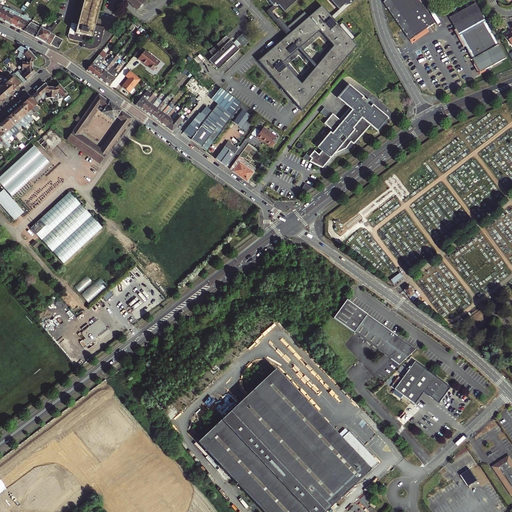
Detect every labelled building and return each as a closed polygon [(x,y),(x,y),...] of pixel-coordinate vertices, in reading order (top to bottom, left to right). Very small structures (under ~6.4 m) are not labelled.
[(105,29),(95,26),(101,0),(83,0),(77,25),(71,24),(68,35),(68,36),(68,37),(68,38),(69,38),(69,39),(70,39),(70,40),(84,43),(82,47),(93,50),(94,49),(96,49),(97,48),(99,47),(100,45),(101,44),(105,29)] [(127,0),(137,10),(146,1),(144,0),(127,0)] [(270,0),(269,1),(274,6),(281,7),(286,13),(300,0),(270,0)] [(331,0),(340,9),(344,6),(345,7),(352,4),(355,0),(331,0)] [(420,1),(419,0),(388,0),(385,3),(411,41),(429,29),(437,24),(420,1)] [(456,30),(461,37),(474,29),(486,22),(476,4),(450,18),(456,30)] [(3,7),(0,13),(0,19),(4,21),(9,10),(3,7)] [(290,35),(266,55),(258,62),(302,112),(357,47),(349,39),(337,25),(321,7),(306,20),(302,15),(297,20),(285,30),(290,35)] [(10,24),(15,13),(9,10),(4,21),(10,24)] [(10,24),(16,27),(22,16),(15,13),(10,24)] [(22,16),(16,27),(22,30),(31,21),(22,16)] [(41,28),(36,37),(50,45),(50,44),(57,35),(57,34),(54,32),(64,17),(59,17),(52,28),(49,27),(47,31),(41,28)] [(473,59),(499,44),(486,22),(474,29),(461,37),(466,47),(473,59)] [(29,25),(23,31),(34,37),(40,25),(38,24),(36,28),(29,25)] [(429,29),(411,41),(413,44),(431,32),(429,29)] [(238,38),(244,47),(251,41),(245,33),(238,38)] [(57,35),(50,44),(58,49),(65,39),(57,35)] [(209,52),(213,56),(210,60),(219,69),(239,49),(230,40),(226,36),(222,40),(209,52)] [(499,44),(473,59),(480,72),(506,58),(499,44)] [(89,69),(92,74),(101,63),(108,54),(104,49),(89,69)] [(18,57),(20,58),(24,58),(29,59),(32,63),(36,59),(28,50),(24,54),(19,54),(18,57)] [(160,62),(145,51),(138,59),(153,71),(160,62)] [(101,80),(104,82),(115,69),(112,66),(119,58),(117,55),(114,59),(99,78),(101,80)] [(101,63),(92,74),(99,78),(114,59),(111,57),(104,66),(101,63)] [(24,58),(20,58),(20,62),(22,62),(21,72),(27,73),(31,69),(32,66),(32,64),(32,63),(29,59),(24,58)] [(115,69),(104,82),(110,87),(116,79),(112,76),(119,68),(117,67),(115,69)] [(27,73),(21,72),(19,70),(18,71),(21,75),(18,77),(23,82),(25,80),(26,81),(35,73),(31,69),(27,73)] [(130,71),(126,76),(129,78),(122,87),(130,93),(141,79),(130,71)] [(9,73),(5,77),(15,88),(20,85),(9,73)] [(4,84),(12,93),(13,92),(12,91),(15,88),(5,77),(2,79),(1,78),(0,78),(0,79),(1,81),(3,83),(4,84)] [(4,84),(0,87),(7,96),(10,93),(11,94),(12,93),(4,84)] [(32,96),(36,100),(37,102),(42,97),(43,99),(44,98),(45,92),(49,88),(45,84),(32,96)] [(309,162),(322,168),(334,155),(345,149),(348,146),(350,148),(370,126),(377,132),(388,120),(388,119),(387,117),(372,105),(369,108),(367,107),(364,103),(367,100),(348,84),(337,98),(349,108),(339,120),(332,114),(324,124),(332,130),(317,147),(322,151),(319,155),(314,151),(309,157),(311,158),(309,162)] [(58,98),(58,101),(62,100),(62,98),(67,94),(59,85),(55,89),(58,92),(58,98)] [(53,101),(58,101),(58,98),(58,92),(55,89),(49,88),(45,92),(44,98),(53,98),(53,101)] [(191,139),(206,151),(229,120),(241,103),(220,88),(211,98),(218,104),(212,111),(206,106),(200,113),(199,112),(185,130),(193,136),(191,139)] [(147,91),(136,105),(140,108),(141,109),(151,97),(148,94),(149,92),(147,91)] [(132,118),(99,94),(75,127),(82,132),(97,109),(114,121),(117,117),(122,121),(103,147),(109,151),(132,118)] [(151,97),(141,109),(146,112),(157,99),(152,95),(151,97)] [(163,102),(151,116),(156,120),(168,105),(166,103),(170,98),(168,96),(163,102)] [(37,105),(31,97),(25,102),(28,105),(29,104),(33,108),(32,109),(35,112),(37,111),(34,108),(37,105)] [(157,99),(146,112),(151,116),(163,102),(157,99)] [(25,102),(21,105),(31,117),(33,115),(35,118),(38,115),(35,112),(32,109),(33,108),(29,104),(28,105),(25,102)] [(241,103),(229,120),(241,129),(241,128),(254,112),(241,103)] [(17,109),(16,110),(19,113),(20,113),(24,117),(23,117),(27,121),(27,122),(29,120),(32,123),(35,121),(31,117),(21,105),(17,109)] [(156,120),(161,123),(173,109),(168,105),(156,120)] [(178,112),(166,127),(171,131),(174,130),(183,120),(188,114),(182,108),(178,112)] [(324,108),(320,113),(326,118),(330,112),(325,108),(324,108)] [(173,109),(161,123),(166,127),(178,112),(173,109)] [(19,113),(16,110),(11,114),(22,125),(27,121),(23,117),(24,117),(20,113),(19,113)] [(254,112),(241,128),(246,132),(258,115),(254,112)] [(17,130),(22,125),(11,114),(7,118),(17,129),(17,130)] [(7,118),(3,122),(6,125),(5,126),(9,130),(17,139),(19,138),(17,135),(17,136),(13,132),(17,129),(7,118)] [(0,124),(0,129),(7,137),(9,135),(15,141),(17,139),(9,130),(5,126),(6,125),(3,122),(0,124)] [(263,128),(256,138),(261,141),(262,141),(269,146),(276,137),(263,128)] [(0,138),(6,145),(8,143),(5,140),(7,137),(0,129),(0,138)] [(182,133),(191,139),(193,136),(185,130),(182,133)] [(106,155),(73,131),(67,139),(101,163),(106,155)] [(228,142),(215,159),(226,166),(238,149),(228,142)] [(49,162),(33,146),(0,176),(0,183),(12,197),(49,162)] [(230,169),(247,182),(254,172),(243,165),(246,161),(239,157),(230,169)] [(302,190),(308,193),(311,186),(306,183),(302,190)] [(24,212),(4,190),(0,192),(0,203),(14,220),(24,212)] [(69,192),(31,228),(63,264),(103,227),(69,192)] [(399,273),(393,278),(396,281),(402,277),(399,273)] [(87,276),(74,286),(80,293),(93,282),(87,276)] [(99,278),(80,294),(88,304),(108,287),(99,278)] [(409,285),(404,290),(413,301),(418,297),(409,285)] [(104,297),(108,300),(114,294),(110,291),(104,297)] [(348,300),(334,318),(379,351),(381,348),(393,357),(391,359),(399,366),(417,350),(348,300)] [(79,334),(84,340),(81,342),(84,347),(107,330),(99,319),(79,334)] [(413,367),(396,390),(416,405),(425,393),(440,404),(451,388),(416,362),(415,364),(413,363),(411,365),(413,367)] [(276,367),(198,440),(264,511),(323,511),(345,492),(377,462),(356,438),(356,437),(354,435),(352,435),(349,431),(342,438),(276,367)] [(511,461),(509,457),(493,467),(511,496),(511,495),(511,461)] [(471,469),(462,475),(470,486),(479,479),(471,469)]
